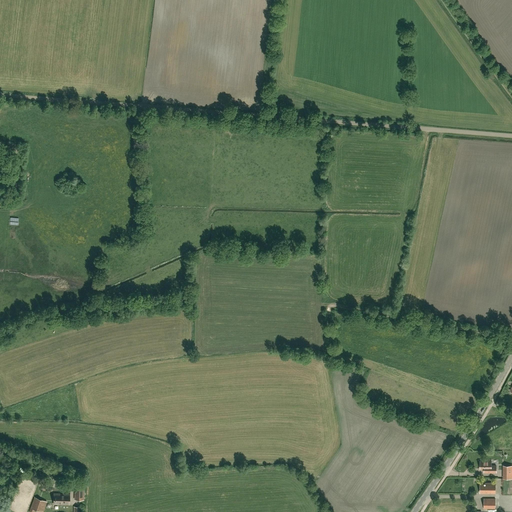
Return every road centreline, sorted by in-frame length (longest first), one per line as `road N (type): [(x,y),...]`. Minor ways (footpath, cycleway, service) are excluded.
road 1 (unclassified): [(511,136),(0,95)]
road 2 (tertiary): [(414,511),(511,356)]
